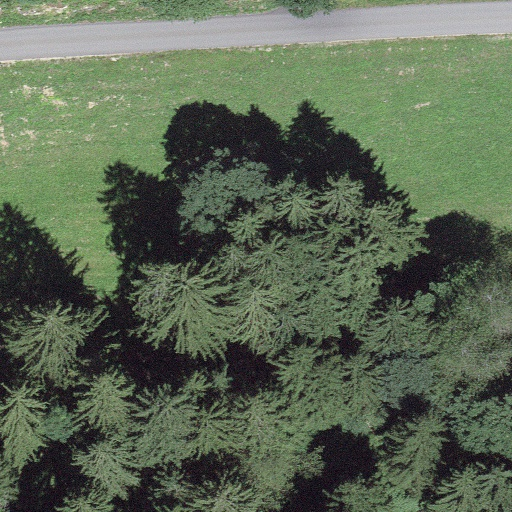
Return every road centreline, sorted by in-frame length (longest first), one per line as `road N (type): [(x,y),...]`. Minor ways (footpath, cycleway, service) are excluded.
road 1 (track): [(511,400),(326,370),(175,369),(0,336)]
road 2 (track): [(511,17),(0,49)]
